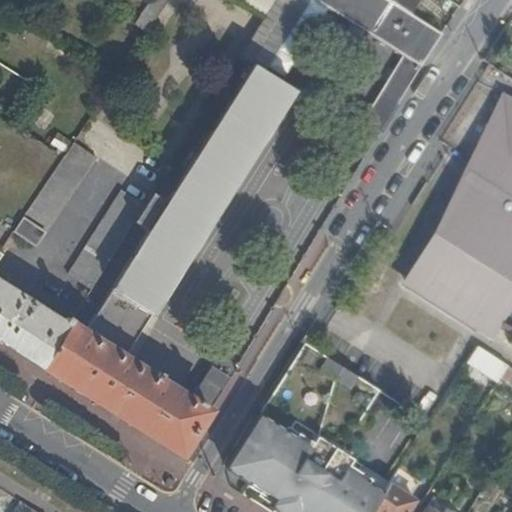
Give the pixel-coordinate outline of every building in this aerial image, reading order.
[(166,5),(158,0),(152,0),(134,28),(145,35),(166,5)] [(229,0),(262,20),(275,0),(229,0)] [(275,0),(262,20),(235,62),(249,70),(294,0),(275,0)] [(303,0),(400,61),(361,126),(377,137),(438,38),(405,17),(379,0),(303,0)] [(379,0),(405,17),(413,2),(411,0),(379,0)] [(159,181),(150,195),(142,208),(155,217),(79,334),(66,326),(37,371),(176,458),(203,417),(233,370),(214,359),(186,402),(117,358),(165,283),(286,93),(249,70),(173,189),(159,181)] [(511,105),(497,99),(451,171),(463,178),(396,288),(490,344),(496,334),(511,343),(508,349),(511,351),(511,105)] [(61,159),(61,160),(9,234),(31,247),(41,233),(43,234),(84,173),(93,159),(70,146),(61,159)] [(118,194),(64,277),(88,291),(142,208),(118,194)] [(0,284),(0,346),(37,371),(66,326),(0,284)] [(474,348),(467,358),(499,379),(506,369),(497,363),(474,348)] [(321,356),(315,369),(342,382),(348,369),(321,356)] [(511,372),(509,371),(506,369),(499,379),(508,384),(509,383),(511,377),(511,372)] [(268,506),(277,511),(298,511),(299,511),(368,511),(378,497),(340,473),(333,483),(299,462),(306,451),(255,419),(223,469),(247,484),(249,480),(274,496),(268,506)] [(384,487),(405,501),(416,485),(395,471),(384,487)] [(405,501),(384,487),(368,511),(403,511),(409,503),(405,501)]
